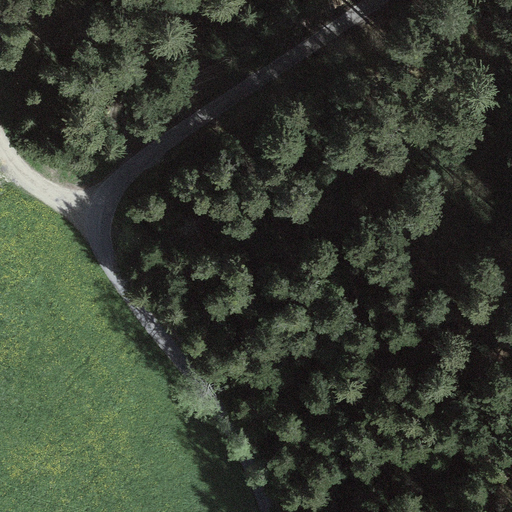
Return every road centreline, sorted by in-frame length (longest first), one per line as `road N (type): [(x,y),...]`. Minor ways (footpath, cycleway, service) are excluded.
road 1 (track): [(267,511),(237,439),(108,256),(102,213),(140,162),(375,0)]
road 2 (track): [(102,213),(26,174),(0,142)]
